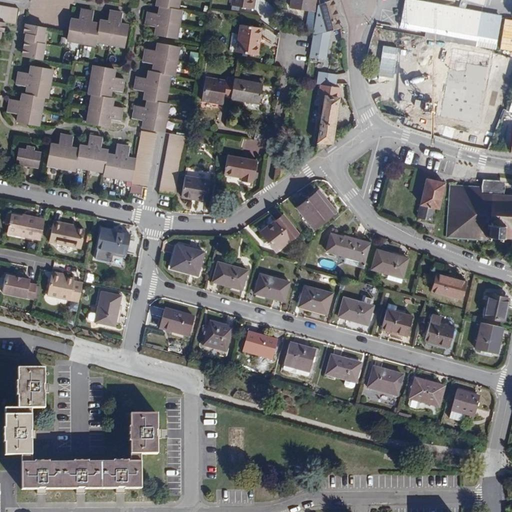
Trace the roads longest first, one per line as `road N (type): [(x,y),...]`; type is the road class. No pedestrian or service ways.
road 1 (residential): [(508,382),(143,281)]
road 2 (residential): [(275,511),(319,499),(492,496)]
road 3 (residential): [(155,221),(231,222),(331,160)]
road 4 (residential): [(192,511),(188,388),(126,368)]
road 5 (residential): [(363,212),(373,223),(511,276)]
road 6 (residential): [(0,186),(155,221)]
road 7 (residential): [(126,368),(0,334)]
road 8 (residential): [(511,158),(385,129)]
road 9 (residential): [(358,19),(354,67),(366,115),(385,129)]
